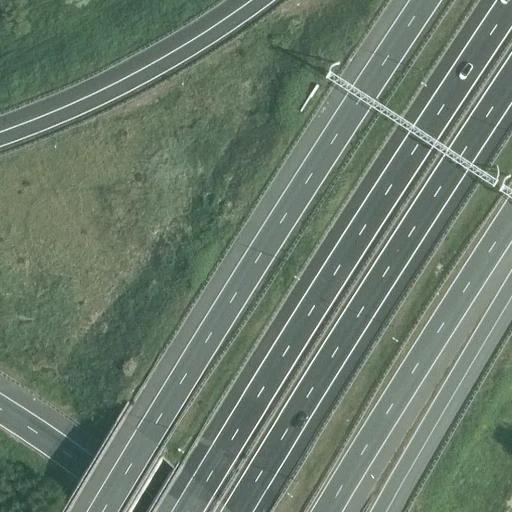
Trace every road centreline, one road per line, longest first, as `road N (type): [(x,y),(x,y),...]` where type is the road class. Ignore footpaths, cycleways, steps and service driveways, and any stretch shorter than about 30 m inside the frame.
road 1 (motorway): [(427,0),(101,511)]
road 2 (motorway): [(511,2),(187,511)]
road 3 (motorway): [(236,511),(511,76)]
road 4 (motorway): [(326,511),(511,216)]
road 5 (motorway): [(261,0),(109,94),(0,139)]
road 6 (motorway): [(379,511),(511,290)]
road 7 (motorway): [(139,511),(0,410)]
